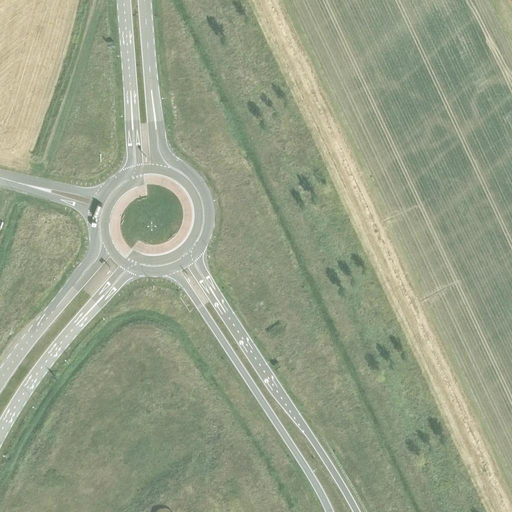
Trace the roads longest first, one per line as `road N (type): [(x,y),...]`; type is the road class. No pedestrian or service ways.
road 1 (trunk): [(173,267),(329,511)]
road 2 (trunk): [(358,511),(217,301)]
road 3 (primary): [(0,434),(49,355),(93,306)]
road 4 (primary): [(195,251),(207,226),(206,199),(166,154),(155,120)]
road 5 (primary): [(123,0),(131,122)]
road 6 (primary): [(74,284),(0,381)]
road 7 (primary): [(155,120),(144,0)]
